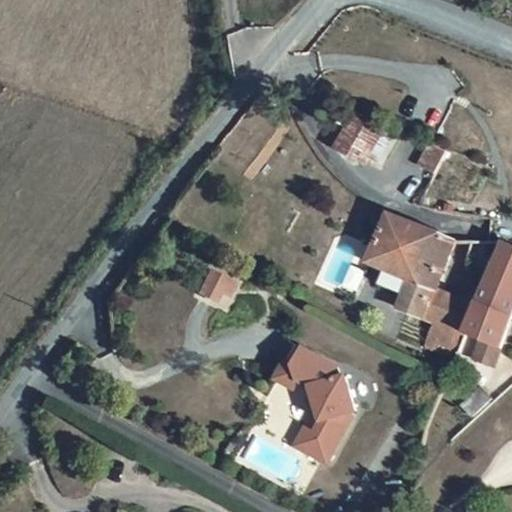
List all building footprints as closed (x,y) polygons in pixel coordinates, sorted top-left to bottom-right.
[(358,158),(384,171),(399,141),(373,127),(358,158)] [(453,179),(464,153),(447,148),(436,173),(453,179)] [(457,240),(426,229),(412,223),(394,273),(416,282),(439,291),(431,314),(428,324),(448,332),(462,296),(468,277),(476,278),(488,248),(457,240)] [(405,233),(395,230),(392,238),(402,241),(405,233)] [(205,267),(193,294),(224,308),(236,281),(205,267)] [(416,282),(407,302),(431,314),(439,291),(416,282)] [(448,332),(493,351),(506,314),(462,296),(448,332)] [(511,370),(511,316),(506,314),(493,351),(504,357),(500,366),(511,370)] [(324,368),(327,380),(341,388),(344,395),(349,414),(351,421),(344,434),(335,452),(357,463),(381,417),(380,413),(384,411),(374,378),(370,379),(366,368),(333,350),(324,368)] [(327,380),(324,368),(315,363),(306,380),(323,389),(327,380)] [(344,395),(339,396),(344,415),(349,414),(344,395)] [(511,415),(506,410),(487,429),(497,439),(511,423),(511,415)] [(327,447),(335,452),(344,434),(336,430),(327,447)]
